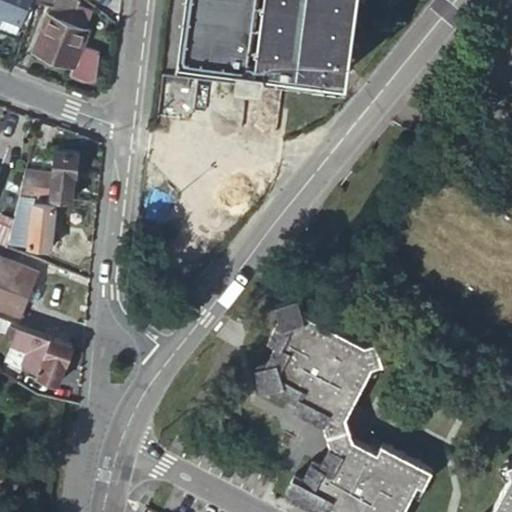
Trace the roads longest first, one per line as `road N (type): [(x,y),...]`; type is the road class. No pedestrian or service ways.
road 1 (tertiary): [(167,355),(455,0)]
road 2 (residential): [(126,130),(112,291),(167,355)]
road 3 (residential): [(120,440),(258,511)]
road 4 (residential): [(126,130),(0,81)]
road 5 (residential): [(142,0),(126,130)]
